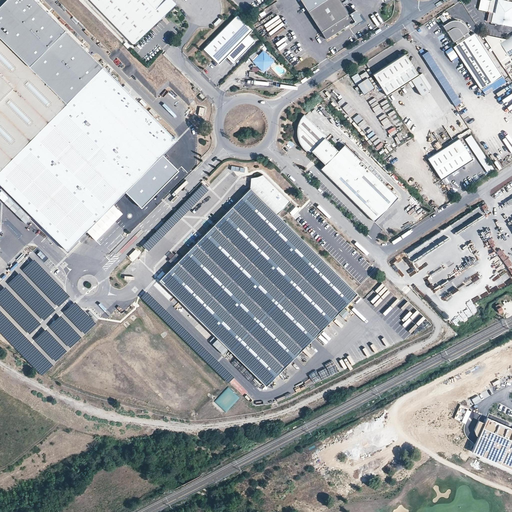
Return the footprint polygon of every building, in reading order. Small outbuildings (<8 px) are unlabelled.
[(0,0),(0,38),(66,105),(103,68),(33,0),(0,0)] [(92,0),(134,45),(177,4),(173,0),(92,0)] [(300,0),(308,12),(326,0),(300,0)] [(340,0),(326,0),(308,12),(326,40),(352,23),(354,22),(350,15),(340,0)] [(488,11),(491,0),(490,0),(481,0),(479,9),(488,11)] [(489,12),(487,21),(491,21),(511,26),(511,0),(490,0),(491,0),(488,11),(489,12)] [(357,11),(350,15),(354,22),(352,23),(354,26),(363,20),(357,11)] [(236,16),(204,49),(219,64),(252,31),(236,16)] [(482,88),(502,75),(475,32),(471,35),(469,31),(470,30),(466,24),(462,23),(459,22),(456,22),(452,23),(449,24),(445,26),(455,41),(456,40),(459,44),(455,46),(482,88)] [(511,35),(505,39),(500,43),(508,56),(511,53),(511,35)] [(0,185),(66,252),(176,142),(103,68),(66,105),(0,38),(0,185)] [(293,41),(281,52),(285,56),(290,53),(287,50),(295,43),(293,41)] [(421,53),(453,106),(459,102),(427,49),(421,53)] [(254,62),(262,69),(265,68),(271,62),(272,59),(264,51),(254,62)] [(406,53),(373,74),(387,95),(412,80),(422,96),(431,89),(432,87),(423,73),(420,75),(406,53)] [(274,62),(272,59),(271,62),(265,68),(262,69),(265,72),(274,62)] [(368,78),(358,85),(365,95),(375,88),(368,78)] [(374,94),(377,99),(384,96),(381,91),(374,94)] [(305,150),(309,154),(312,151),(326,164),(321,169),(375,222),(398,198),(345,145),(338,151),(325,138),(326,136),(305,115),(304,116),(301,120),(299,125),(298,129),(298,135),(299,141),(301,145),(305,150)] [(485,172),(492,168),(479,148),(480,147),(470,133),(463,138),(485,172)] [(451,143),(428,158),(442,179),(473,159),(459,138),(451,143)] [(511,149),(511,147),(490,147),(490,153),(494,153),(494,157),(511,157),(511,150),(511,149)] [(169,175),(174,181),(182,173),(185,176),(195,166),(193,163),(194,162),(186,154),(172,168),(174,170),(169,175)] [(215,182),(229,167),(226,164),(212,179),(215,182)] [(229,167),(222,175),(225,177),(232,170),(229,167)] [(278,215),(291,202),(263,175),(257,177),(251,178),(252,187),(161,279),(267,385),(358,294),(278,215)] [(214,182),(217,185),(224,178),(222,175),(214,182)] [(196,191),(201,194),(207,186),(203,183),(196,191)] [(420,215),(424,215),(424,208),(419,208),(419,200),(414,200),(414,194),(409,194),(409,223),(420,223),(420,215)] [(151,207),(143,215),(146,218),(154,210),(151,207)] [(137,221),(129,228),(132,231),(140,224),(137,221)] [(407,248),(402,255),(397,258),(392,265),(397,268),(397,273),(402,273),(399,266),(400,265),(398,260),(404,259),(404,262),(406,264),(410,262),(410,266),(407,271),(409,273),(416,270),(422,267),(427,259),(429,259),(429,256),(437,244),(437,243),(436,240),(436,245),(432,236),(408,248),(407,248)] [(500,257),(506,267),(511,264),(506,254),(500,257)] [(34,260),(22,270),(59,307),(70,296),(34,260)] [(503,282),(509,278),(502,269),(496,274),(503,282)] [(19,273),(8,284),(44,321),(55,310),(19,273)] [(5,287),(0,291),(0,304),(30,334),(41,324),(5,287)] [(235,377),(147,292),(141,298),(229,383),(235,377)] [(95,324),(75,302),(64,313),(84,335),(95,324)] [(0,310),(0,332),(42,376),(53,366),(0,310)] [(81,338),(60,316),(49,326),(70,348),(81,338)] [(67,352),(46,330),(35,340),(55,362),(67,352)] [(326,370),(332,373),(335,367),(329,365),(326,370)] [(214,401),(226,412),(239,397),(228,387),(214,401)] [(465,422),(470,409),(460,405),(454,418),(465,422)] [(511,428),(490,418),(475,450),(511,469),(511,428)]
